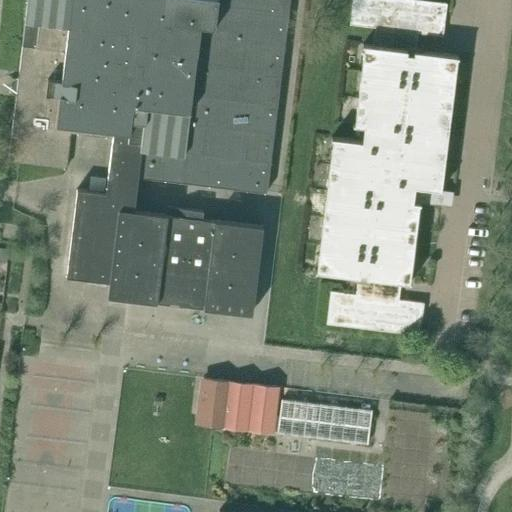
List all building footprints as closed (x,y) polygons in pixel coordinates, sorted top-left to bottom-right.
[(108,296),(252,313),(263,225),(203,218),(204,210),(189,208),(167,205),(166,214),(133,210),(137,176),(267,192),(289,0),(26,0),(26,4),(25,17),(23,45),(9,161),(67,168),(71,132),(113,137),(106,192),(77,189),(67,276),(110,281),(108,296)] [(447,3),(423,0),(352,0),(350,25),(376,28),(374,47),(363,45),(354,124),(365,125),(363,141),(332,137),(315,271),(357,277),(355,295),(330,292),(327,323),(420,335),(425,302),(399,299),(401,283),(411,284),(421,203),(414,203),(415,187),(442,191),(459,57),(415,52),(417,33),(443,37),(447,3)] [(0,261),(7,262),(9,249),(0,247),(0,261)] [(279,431),(369,442),(374,409),(282,397),(280,414),(276,413),(280,385),(205,376),(199,423),(275,432),(275,427),(279,427),(279,431)] [(436,507),(441,454),(419,452),(423,412),(397,409),(388,503),(436,507)]
